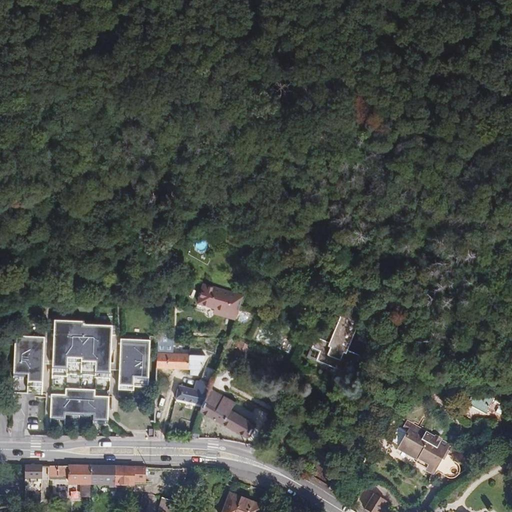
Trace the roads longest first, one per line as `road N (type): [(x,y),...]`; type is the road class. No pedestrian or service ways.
road 1 (secondary): [(287,477),(214,446),(81,442),(50,450)]
road 2 (secondary): [(50,450),(211,460),(287,477)]
